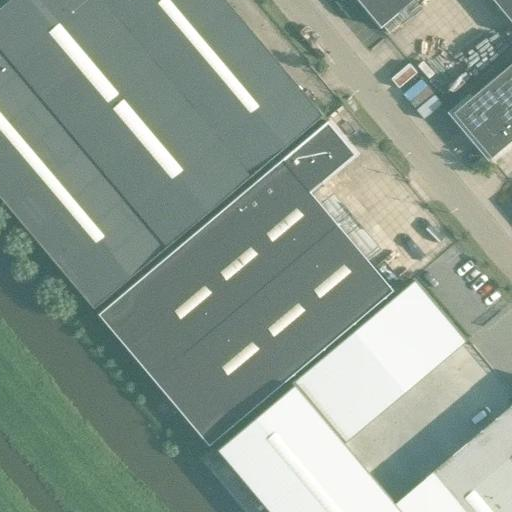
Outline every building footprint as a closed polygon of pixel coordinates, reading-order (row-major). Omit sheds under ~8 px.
[(8,0),(0,7),(0,199),(92,309),(169,245),(245,180),(321,116),(223,0),(8,0)] [(511,0),(355,0),(379,28),(412,0),(490,0),(511,25),(511,0)] [(511,62),(451,113),(451,114),(489,160),(511,140),(511,62)] [(354,155),(326,122),(97,315),(208,446),(392,291),(309,193),(354,155)] [(396,511),(289,384),(211,449),(264,511),(396,511)] [(511,511),(511,402),(424,477),(453,511),(511,511)]
